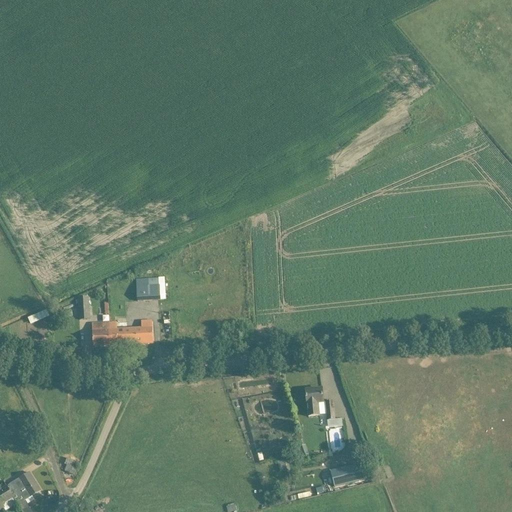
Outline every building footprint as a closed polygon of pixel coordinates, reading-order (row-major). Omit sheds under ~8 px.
[(149,286),(137,287),(138,302),(160,300),(159,286),(149,286)] [(88,298),(79,299),(80,320),(89,319),(88,298)] [(118,322),(108,323),(110,346),(153,344),(153,334),(152,321),(141,321),(142,328),(126,328),(118,329),(118,322)] [(93,347),(110,346),(108,323),(92,323),(93,347)] [(320,416),(319,410),(318,403),(324,403),(322,389),(306,391),(309,418),(320,416)] [(326,402),(327,408),(329,426),(341,425),(341,419),(335,420),(333,401),(326,402)] [(67,466),(65,470),(65,471),(74,475),(79,465),(67,459),(65,465),(67,466)] [(284,460),(277,461),(280,472),(287,470),(284,460)] [(360,464),(331,472),(335,488),(364,481),(360,464)] [(21,478),(7,487),(16,503),(21,511),(31,511),(25,500),(41,491),(30,473),(21,478)] [(1,490),(0,491),(0,503),(2,507),(4,510),(11,506),(16,503),(7,487),(1,490)]
